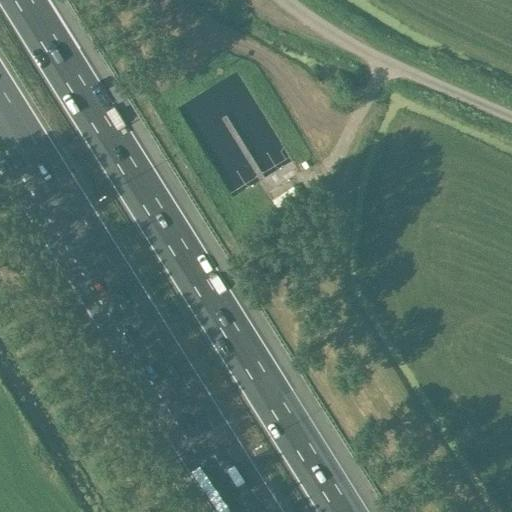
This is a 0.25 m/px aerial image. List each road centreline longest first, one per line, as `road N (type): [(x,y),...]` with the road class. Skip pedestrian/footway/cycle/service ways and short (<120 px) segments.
road 1 (motorway): [(342,511),(23,0)]
road 2 (motorway): [(0,102),(257,511)]
road 3 (unclassified): [(454,511),(336,329),(328,298),(328,249),(367,75)]
road 4 (unclassified): [(511,137),(367,75)]
road 5 (unclassified): [(367,75),(266,0)]
